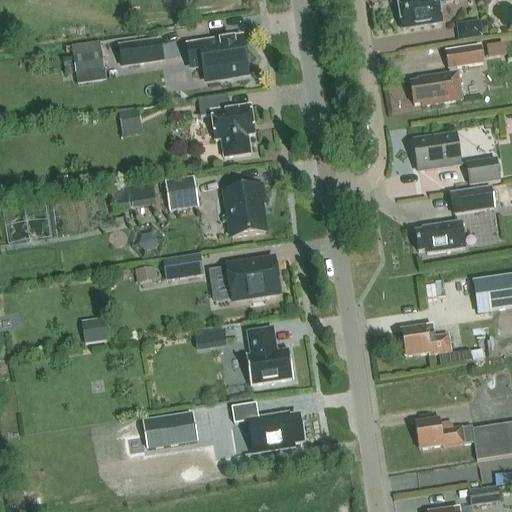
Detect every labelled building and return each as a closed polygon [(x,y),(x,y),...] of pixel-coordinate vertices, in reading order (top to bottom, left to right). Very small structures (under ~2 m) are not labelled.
[(437,5),(457,2),(456,0),(402,0),(396,1),(401,31),(440,25),(437,5)] [(462,24),(463,38),(486,37),(485,22),(462,24)] [(121,71),(164,64),(160,41),(117,48),(121,71)] [(204,83),(247,76),(242,41),(186,49),(189,73),(202,71),(204,83)] [(506,57),(504,45),(486,48),(488,60),(506,57)] [(483,67),(481,48),(445,53),(448,72),(483,67)] [(105,73),(102,54),(73,58),(76,77),(105,73)] [(421,108),(460,102),(456,74),(417,80),(417,83),(409,84),(412,106),(420,105),(421,108)] [(220,141),(223,160),(249,155),(247,137),(254,136),(249,107),(228,110),(226,97),(197,102),(199,119),(210,117),(214,142),(220,141)] [(143,136),(141,126),(139,113),(119,115),(123,139),(143,136)] [(417,173),(459,166),(454,135),(412,141),(417,173)] [(500,184),(497,160),(466,165),(469,188),(500,184)] [(198,209),(193,181),(166,185),(170,213),(198,209)] [(231,239),(264,234),(260,206),(265,205),(262,187),(224,193),(231,239)] [(511,207),(511,188),(498,191),(500,210),(511,207)] [(495,212),(492,189),(449,195),(453,218),(495,212)] [(425,254),(462,249),(459,223),(421,229),(421,231),(414,233),(417,253),(425,252),(425,254)] [(139,233),(140,251),(162,249),(161,232),(139,233)] [(199,257),(163,263),(166,283),(202,277),(199,257)] [(262,262),(262,260),(260,261),(260,263),(252,264),(252,262),(250,262),(250,264),(226,268),(232,302),(250,299),(252,301),(264,300),(265,296),(279,294),(274,261),(262,262)] [(140,269),(141,287),(160,285),(159,268),(140,269)] [(511,278),(473,284),(477,315),(511,310),(511,278)] [(426,328),(401,332),(405,360),(429,356),(429,357),(450,354),(447,337),(434,339),(432,327),(426,328)] [(276,352),(272,331),(246,335),(250,357),(246,358),(251,389),(293,382),(288,352),(286,352),(286,353),(278,354),(277,352),(276,352)] [(224,332),(209,335),(211,348),(226,346),(224,332)] [(255,405),(231,409),(234,427),(248,425),(253,455),(294,449),(293,446),(303,445),(298,418),(289,419),(289,416),(257,421),(255,405)] [(193,419),(144,427),(148,454),(197,447),(193,419)] [(476,463),(508,458),(511,457),(511,425),(471,431),(471,429),(453,432),(452,423),(439,425),(438,419),(413,423),(417,449),(443,445),(443,448),(463,445),(473,444),(476,463)] [(500,504),(497,488),(468,493),(470,508),(500,504)]
